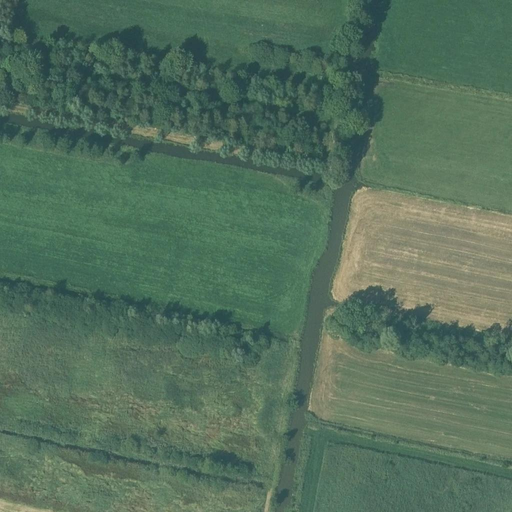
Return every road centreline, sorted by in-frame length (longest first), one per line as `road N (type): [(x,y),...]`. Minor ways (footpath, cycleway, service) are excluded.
road 1 (track): [(337,0),(309,165),(0,106)]
road 2 (track): [(0,58),(317,121)]
